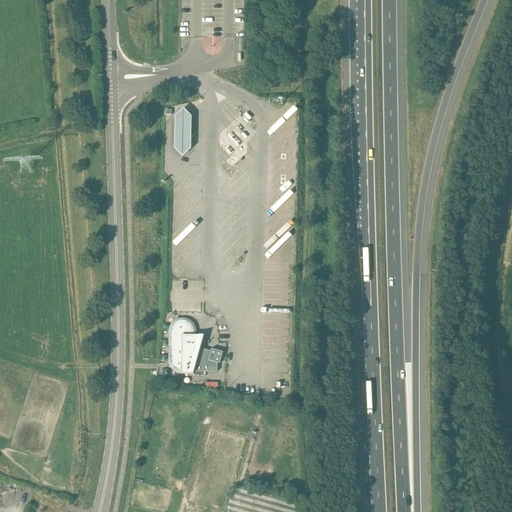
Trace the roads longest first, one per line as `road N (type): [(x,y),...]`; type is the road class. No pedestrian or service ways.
road 1 (motorway): [(417,511),(421,207),(439,126),(485,0)]
road 2 (secondary): [(100,511),(117,358),(108,0)]
road 3 (motorway): [(364,0),(378,511)]
road 4 (motorway): [(404,511),(390,0)]
